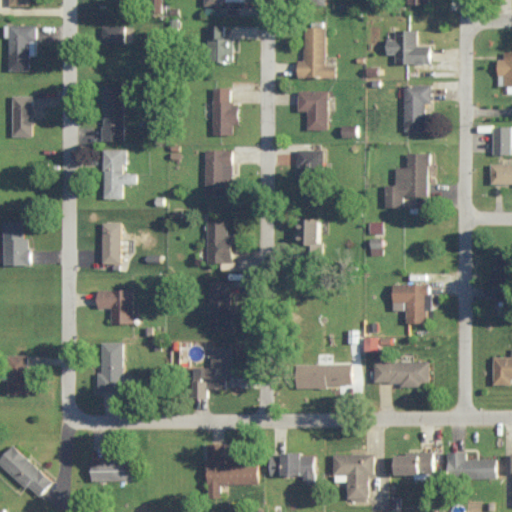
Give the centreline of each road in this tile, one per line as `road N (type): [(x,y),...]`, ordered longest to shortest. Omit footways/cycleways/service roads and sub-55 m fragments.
road 1 (residential): [(78,416),(511,414)]
road 2 (residential): [(78,416),(68,395),(64,0)]
road 3 (residential): [(274,417),(271,0)]
road 4 (residential): [(475,415),(476,0)]
